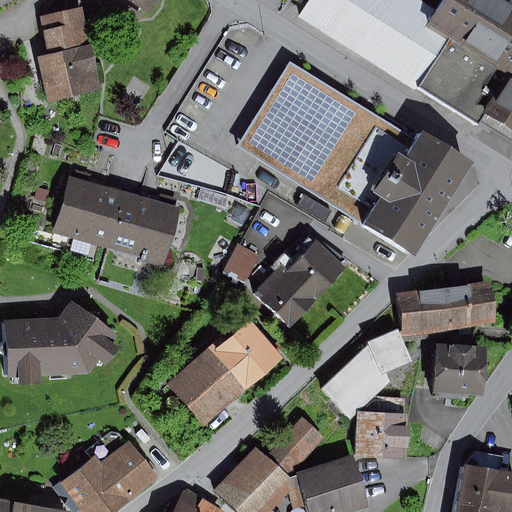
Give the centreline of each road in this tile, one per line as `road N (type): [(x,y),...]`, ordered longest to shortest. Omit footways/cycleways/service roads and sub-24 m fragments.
road 1 (residential): [(146,511),(344,339),(508,171)]
road 2 (residential): [(232,0),(508,171)]
road 3 (residential): [(511,372),(446,465),(435,511)]
